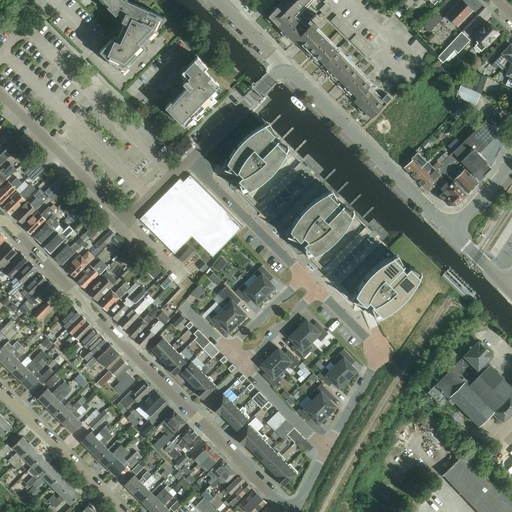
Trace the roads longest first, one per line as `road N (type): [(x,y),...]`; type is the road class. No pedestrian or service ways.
road 1 (residential): [(324,448),(295,506),(286,506),(0,216)]
road 2 (tertiary): [(451,232),(283,66)]
road 3 (residential): [(315,290),(378,351),(324,448)]
road 4 (unclassified): [(127,220),(0,95)]
road 5 (residential): [(124,511),(0,386)]
road 6 (residential): [(301,274),(188,159)]
road 7 (residential): [(188,159),(283,66)]
